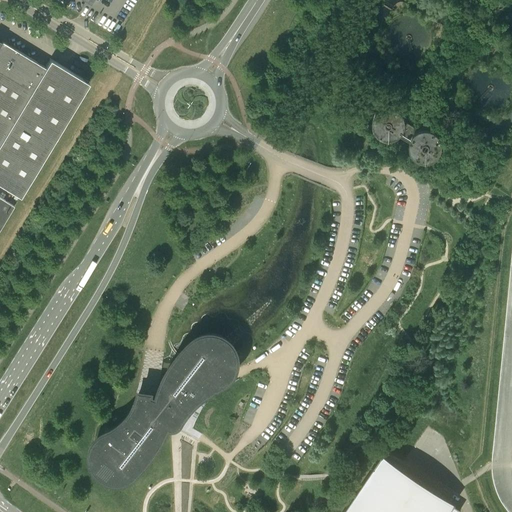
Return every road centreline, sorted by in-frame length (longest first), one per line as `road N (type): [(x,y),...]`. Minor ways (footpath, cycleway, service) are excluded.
road 1 (primary): [(0,449),(184,130)]
road 2 (primary): [(169,120),(0,397)]
road 3 (unclassified): [(19,0),(141,74)]
